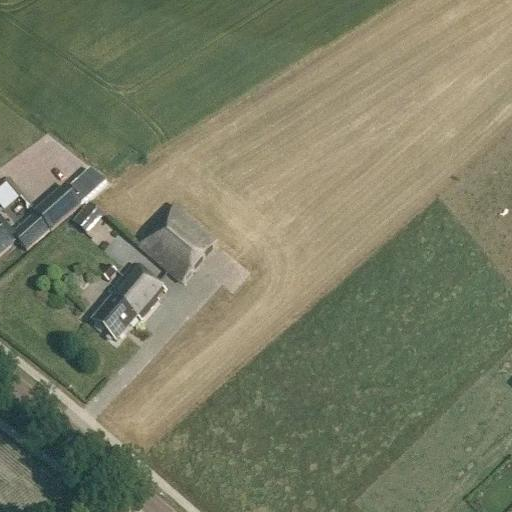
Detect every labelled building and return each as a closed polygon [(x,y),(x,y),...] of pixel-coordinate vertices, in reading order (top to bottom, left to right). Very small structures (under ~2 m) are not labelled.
[(81,207),(106,184),(90,171),(70,189),(78,198),(75,201),(81,207)] [(18,245),(28,256),(51,236),(53,238),(84,210),(81,207),(75,201),(66,190),(35,218),(37,219),(14,239),(13,240),(18,245)] [(84,230),(99,216),(91,208),(76,222),(84,230)] [(217,249),(174,212),(140,252),(183,289),(217,249)] [(92,237),(108,222),(102,215),(86,231),(92,237)] [(0,261),(12,250),(18,245),(13,240),(14,239),(0,223),(0,261)] [(94,328),(116,347),(137,322),(141,326),(166,296),(135,269),(110,299),(114,303),(94,328)] [(111,269),(102,279),(112,287),(120,277),(111,269)] [(511,374),(500,386),(511,398),(511,374)] [(506,511),(511,507),(511,480),(477,511),(506,511)]
